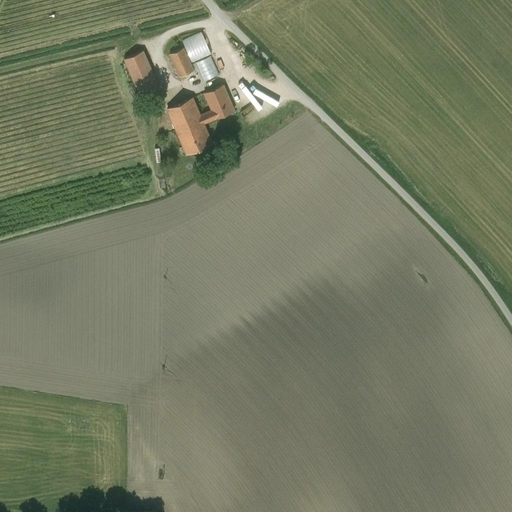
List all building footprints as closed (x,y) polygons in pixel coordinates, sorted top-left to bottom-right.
[(194,70),(184,47),(170,53),(180,76),(194,70)] [(159,88),(142,50),(125,58),(141,96),(159,88)] [(223,84),(204,92),(212,109),(215,117),(216,118),(234,110),(223,84)] [(192,97),(167,108),(187,153),(212,142),(204,123),(203,123),(200,115),(192,97)] [(212,109),(200,115),(203,123),(204,123),(215,117),(212,109)] [(152,488),(135,493),(139,511),(140,511),(157,508),(152,488)]
